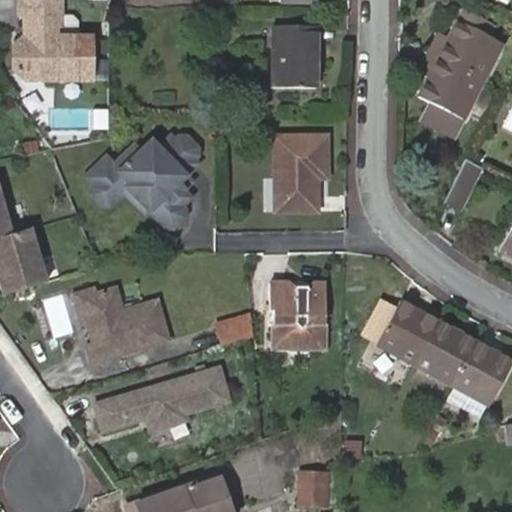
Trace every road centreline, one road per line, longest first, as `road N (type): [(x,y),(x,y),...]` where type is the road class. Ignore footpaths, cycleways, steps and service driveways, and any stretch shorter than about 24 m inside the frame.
road 1 (residential): [(376,0),(373,177),(390,224),(456,282),(511,314)]
road 2 (residential): [(0,369),(42,429),(45,483)]
